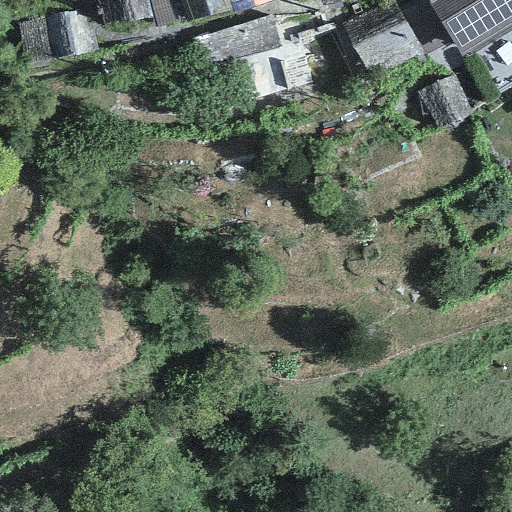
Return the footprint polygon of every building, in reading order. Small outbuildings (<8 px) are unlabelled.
[(96,0),(107,47),(232,16),(290,0),(96,0)] [(511,0),(405,0),(436,59),(511,20),(511,0)] [(391,2),(343,28),(373,82),(421,56),(391,2)] [(19,21),(25,60),(94,49),(87,9),(19,21)] [(275,19),(192,40),(201,73),(283,51),(275,19)] [(453,76),(413,97),(434,139),(474,118),(453,76)]
